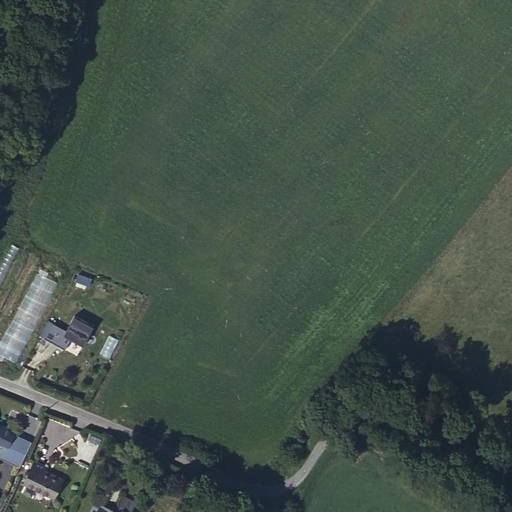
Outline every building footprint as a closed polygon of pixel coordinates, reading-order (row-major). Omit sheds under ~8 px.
[(71,285),(83,290),(86,283),(73,278),(71,285)] [(67,343),(79,349),(89,329),(69,319),(59,338),(67,343)] [(46,349),(60,356),(67,343),(59,338),(53,335),(46,349)] [(34,435),(39,421),(26,417),(20,437),(28,439),(30,433),(34,435)] [(0,443),(8,447),(17,429),(0,422),(0,443)] [(17,483),(44,497),(53,480),(36,471),(38,468),(27,463),(17,483)] [(0,489),(6,491),(9,475),(0,473),(0,489)] [(129,511),(130,511),(124,508),(128,496),(113,489),(106,504),(91,497),(83,511),(129,511)]
